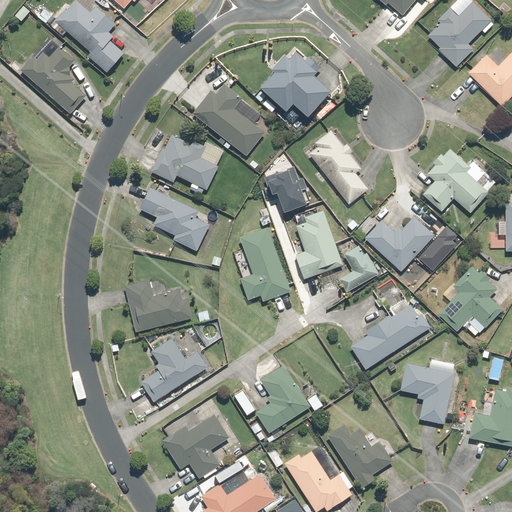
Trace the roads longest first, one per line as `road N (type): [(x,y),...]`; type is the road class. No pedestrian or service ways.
road 1 (residential): [(232,0),(142,87),(103,156),(85,217),(80,351),(111,446),(150,511)]
road 2 (residential): [(304,0),(390,84),(396,119)]
road 3 (unknown): [(103,156),(0,64)]
